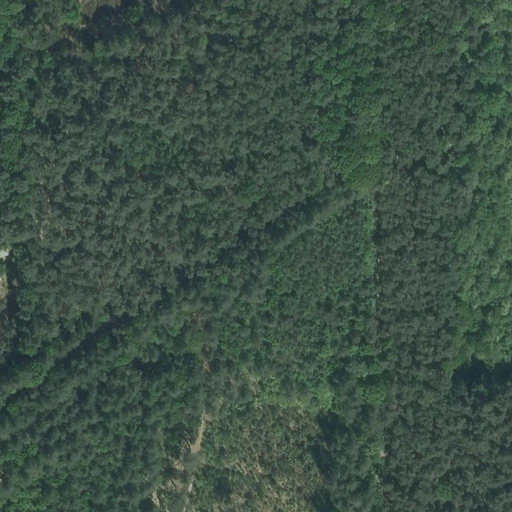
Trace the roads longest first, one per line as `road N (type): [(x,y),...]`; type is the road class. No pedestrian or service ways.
road 1 (track): [(367,147),(0,396)]
road 2 (track): [(374,511),(367,147)]
road 3 (track): [(199,258),(192,458),(114,511)]
road 4 (track): [(367,147),(363,0)]
